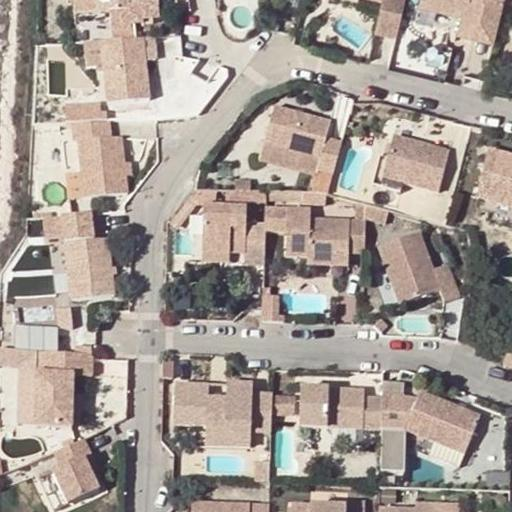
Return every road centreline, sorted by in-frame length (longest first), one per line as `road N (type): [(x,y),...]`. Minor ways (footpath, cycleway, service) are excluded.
road 1 (residential): [(143,341),(155,210),(258,71),(306,65),(511,115)]
road 2 (residential): [(143,341),(406,354),(511,392)]
road 3 (residential): [(142,511),(143,341)]
